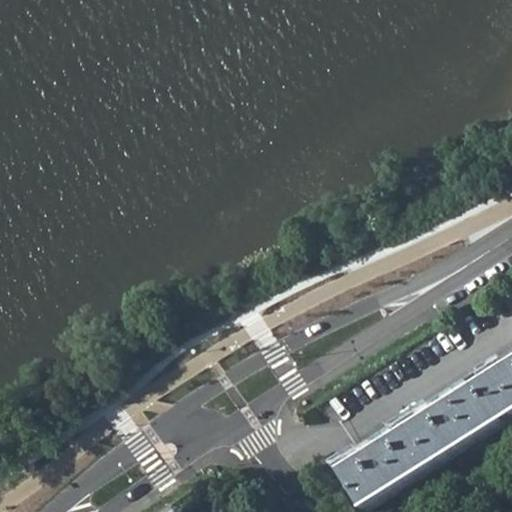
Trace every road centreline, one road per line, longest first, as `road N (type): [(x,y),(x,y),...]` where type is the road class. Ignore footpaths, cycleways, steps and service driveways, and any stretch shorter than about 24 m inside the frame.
road 1 (secondary): [(511,234),(276,348),(159,421)]
road 2 (secondary): [(243,425),(511,236)]
road 3 (secondary): [(115,511),(243,425)]
road 4 (secondary): [(159,421),(54,511)]
